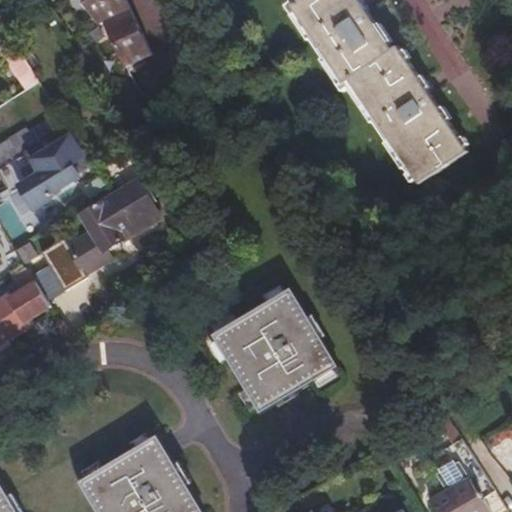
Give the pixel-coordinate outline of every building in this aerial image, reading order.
[(122,0),(89,0),(87,14),(103,36),(111,31),(138,73),(160,59),(122,0)] [(354,78),(426,182),(473,152),(402,47),(397,50),(363,0),(301,0),(304,4),(300,8),(349,81),(354,78)] [(0,37),(0,52),(1,52),(13,44),(6,33),(0,37)] [(13,44),(1,52),(29,95),(41,87),(13,44)] [(0,151),(0,170),(25,156),(39,148),(30,134),(0,151)] [(25,156),(0,170),(0,175),(13,196),(23,189),(36,210),(55,199),(53,195),(80,178),(79,176),(89,169),(74,145),(64,151),(62,149),(37,164),(32,167),(25,156)] [(164,225),(141,185),(98,210),(99,212),(85,220),(95,237),(70,252),(85,278),(111,262),(108,256),(124,246),(125,247),(164,225)] [(36,283),(38,285),(49,305),(73,291),(54,261),(31,275),(36,283)] [(27,268),(18,274),(27,289),(36,283),(31,275),(27,268)] [(30,321),(51,307),(49,305),(38,285),(16,299),(12,294),(0,301),(0,344),(32,325),(30,321)] [(216,336),(262,412),(344,363),(298,287),(216,336)] [(81,303),(70,302),(70,328),(81,328),(81,303)] [(82,483),(100,511),(206,511),(160,436),(82,483)] [(497,489),(466,437),(432,457),(451,489),(432,499),(439,511),(492,511),(493,511),(484,497),(497,489)] [(0,511),(20,511),(0,478),(0,511)]
